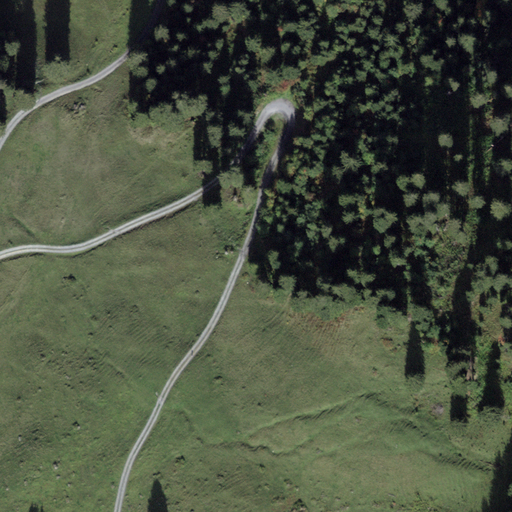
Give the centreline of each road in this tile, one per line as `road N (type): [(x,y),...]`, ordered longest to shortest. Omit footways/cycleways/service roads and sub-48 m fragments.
road 1 (track): [(0,255),(59,253),(99,241),(205,189),(268,117),(286,119),(227,284),(124,471),(115,511)]
road 2 (track): [(157,0),(109,68),(37,103),(0,141)]
